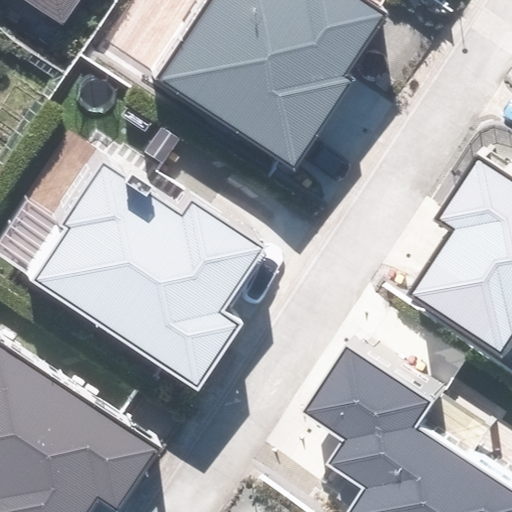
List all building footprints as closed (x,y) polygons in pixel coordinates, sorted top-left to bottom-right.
[(45,0),(70,16),(80,0),(45,0)] [(207,0),(157,70),(288,163),(359,65),(349,58),(390,0),(207,0)] [(511,118),(504,114),(442,206),(461,218),(413,290),(511,356),(511,118)] [(114,142),(62,211),(72,218),(36,266),(200,389),(256,313),(228,292),(272,233),(205,183),(191,200),(114,142)] [(475,387),(380,319),(320,401),(366,434),(354,450),(389,475),(368,503),(380,511),(511,511),(511,449),(457,411),(475,387)] [(166,436),(0,324),(0,511),(92,511),(110,487),(124,497),(166,436)]
